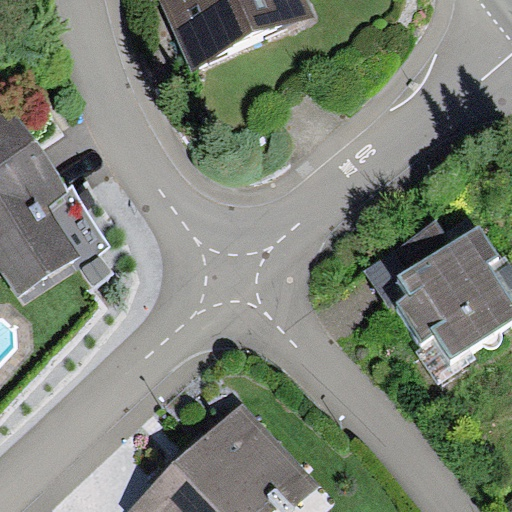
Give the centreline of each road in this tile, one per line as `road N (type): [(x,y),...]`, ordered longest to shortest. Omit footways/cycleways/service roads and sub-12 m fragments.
road 1 (residential): [(225,280),(511,59)]
road 2 (residential): [(225,280),(365,410),(449,511)]
road 3 (residential): [(80,0),(104,90),(152,182),(225,280)]
road 4 (residential): [(0,488),(225,280)]
